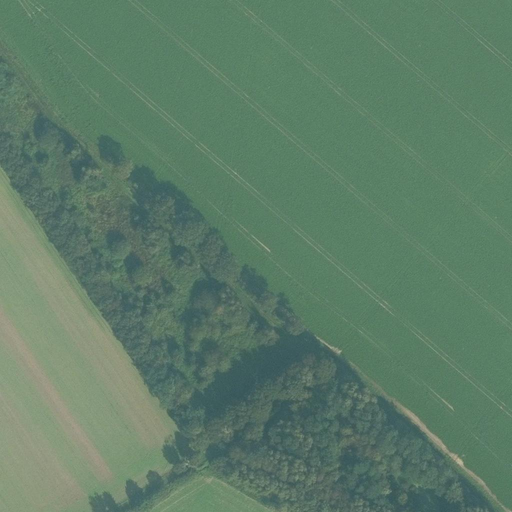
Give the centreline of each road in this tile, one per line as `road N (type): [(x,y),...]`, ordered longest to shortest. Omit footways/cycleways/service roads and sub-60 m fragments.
road 1 (track): [(291,342),(72,144),(0,51)]
road 2 (track): [(291,342),(207,403),(208,452),(117,511)]
